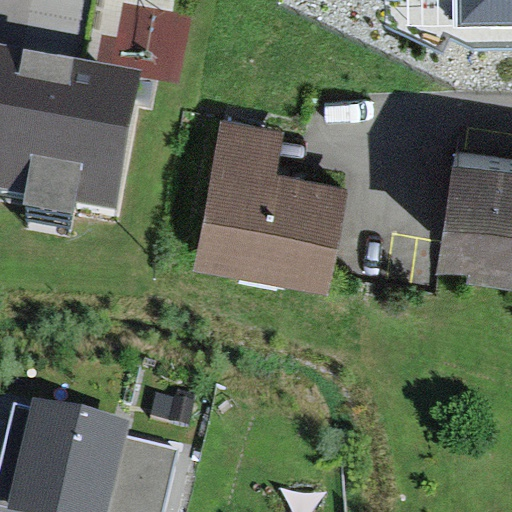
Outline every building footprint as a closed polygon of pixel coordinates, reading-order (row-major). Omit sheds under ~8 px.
[(511,28),(511,0),(417,0),(478,29),(511,28)] [(0,188),(119,209),(142,68),(0,40),(0,188)] [(286,125),(224,114),(198,270),(333,293),(352,184),(278,171),(286,125)] [(511,158),(457,151),(442,259),(472,263),(471,273),(511,278),(511,158)] [(30,406),(16,403),(0,468),(0,510),(8,511),(106,511),(126,437),(130,420),(33,396),(30,406)] [(163,511),(179,450),(126,437),(106,511),(163,511)]
